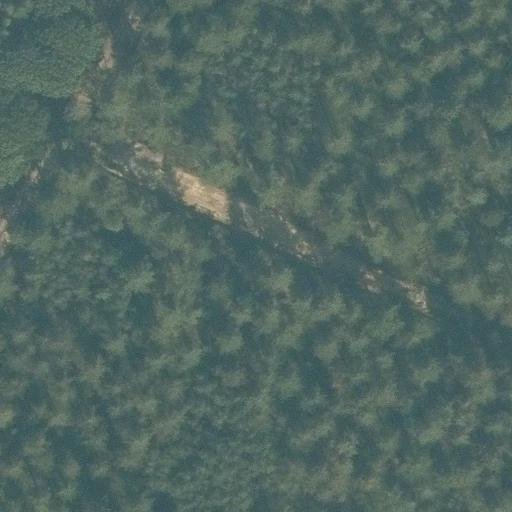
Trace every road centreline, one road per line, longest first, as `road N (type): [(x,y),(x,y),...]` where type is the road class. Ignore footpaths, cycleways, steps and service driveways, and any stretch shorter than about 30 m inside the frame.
road 1 (track): [(511,319),(53,119)]
road 2 (track): [(0,206),(123,0)]
